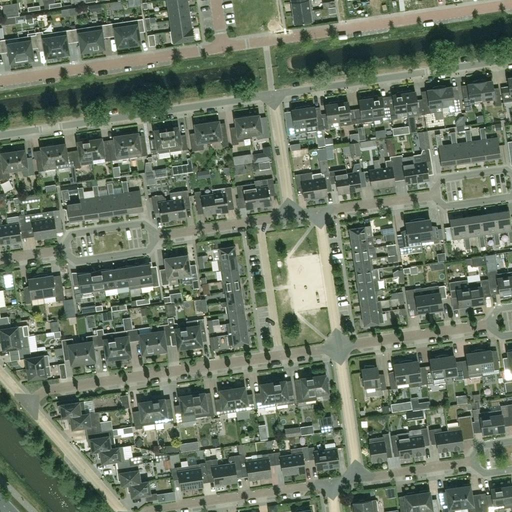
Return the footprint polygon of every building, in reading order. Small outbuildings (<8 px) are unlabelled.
[(167,0),(169,10),(188,7),(186,0),(167,0)] [(309,0),(291,3),(293,14),(312,11),(310,0),(309,0)] [(169,10),(170,21),(189,18),(188,7),(169,10)] [(235,11),(227,11),(228,27),(236,27),(235,11)] [(312,11),(293,14),(294,24),(304,23),(304,25),(311,24),(311,22),(314,21),(312,11)] [(197,15),(190,17),(192,25),(199,24),(197,15)] [(170,21),(172,31),(191,28),(189,18),(170,21)] [(145,32),(143,19),(125,22),(128,45),(133,44),(134,46),(140,45),(139,44),(140,43),(138,33),(145,32)] [(124,46),(128,45),(125,22),(107,24),(109,37),(115,36),(117,47),(118,49),(124,48),(124,46)] [(107,24),(89,27),(93,51),(105,49),(103,38),(109,37),(107,24)] [(81,52),(93,51),(89,27),(72,30),(73,42),(80,42),(81,52)] [(192,28),(191,28),(172,31),(170,32),(171,43),(194,40),(192,28)] [(72,30),(54,32),(57,56),(62,55),(62,57),(69,56),(68,54),(69,54),(67,43),(73,42),(72,30)] [(53,57),(57,56),(54,32),(43,34),(42,32),(35,33),(36,35),(38,48),(44,47),(46,58),(47,59),(53,58),(53,57)] [(33,61),(33,60),(33,59),(32,49),(38,48),(36,35),(35,33),(27,34),(27,36),(18,38),(22,61),(26,61),(27,62),(33,61)] [(18,38),(0,40),(2,53),(8,52),(10,63),(11,63),(11,65),(17,64),(17,62),(22,61),(18,38)] [(511,77),(508,78),(509,89),(501,90),(503,103),(511,101),(511,77)] [(482,101),(479,80),(478,80),(473,82),(473,83),(472,83),(467,84),(469,95),(463,96),(465,111),(471,110),(470,103),(482,101)] [(480,80),(479,80),(482,101),(494,99),(495,106),(501,105),(499,90),(493,91),(492,80),(487,81),(486,81),(486,80),(480,80)] [(429,101),(423,102),(425,114),(436,112),(435,108),(442,107),(439,86),(438,86),(432,88),(433,89),(427,90),(429,101)] [(442,107),(448,106),(450,113),(461,111),(459,96),(453,97),(451,86),(446,87),(446,86),(440,86),(439,86),(442,107)] [(407,117),(425,115),(425,114),(423,102),(417,103),(415,92),(413,92),(410,90),(404,91),(407,116),(407,117)] [(401,117),(407,116),(404,91),(397,92),(395,95),(393,95),(394,106),(389,107),(391,120),(401,118),(401,117)] [(379,97),(377,95),(370,96),(370,98),(373,116),(374,121),(380,120),(380,121),(391,120),(389,107),(383,107),(382,97),(379,97)] [(361,111),(355,112),(357,123),(374,121),(373,116),(370,98),(370,96),(363,97),(361,100),(359,100),(361,111)] [(355,112),(350,112),(348,102),(345,102),(343,100),(336,101),(339,121),(340,126),(357,123),(355,112)] [(340,126),(339,121),(336,101),(330,102),(328,105),(325,105),(327,116),(321,117),(323,130),(334,128),(334,127),(340,126)] [(312,107),(309,105),(303,106),(307,132),(323,130),(321,117),(316,117),(314,107),(312,107)] [(290,135),(307,132),(303,106),(296,107),(294,110),(292,110),(293,121),(288,122),(290,135)] [(247,117),(250,135),(256,134),(257,139),(270,137),(268,125),(261,126),(259,115),(247,117)] [(244,141),(243,136),(250,135),(247,117),(235,119),(236,129),(230,130),(233,145),(239,144),(238,142),(244,141)] [(207,123),(209,141),(221,140),(222,147),(229,146),(226,131),(220,132),(219,121),(207,123)] [(204,150),(203,142),(209,141),(207,123),(194,125),(196,135),(190,136),(192,151),(204,150)] [(180,138),(178,127),(166,129),(170,152),(188,149),(186,137),(180,138)] [(427,145),(427,129),(418,128),(417,144),(427,145)] [(482,141),(485,160),(501,157),(500,157),(498,138),(486,139),(484,128),(479,128),(481,140),(481,141),(482,141)] [(151,155),(170,152),(166,129),(154,131),(156,141),(150,142),(151,155)] [(468,143),(470,162),(485,160),(482,141),(481,141),(481,140),(472,141),(470,130),(465,131),(466,142),(466,143),(468,143)] [(453,145),(456,164),(470,162),(468,143),(466,143),(466,142),(457,144),(455,132),(450,133),(452,144),(452,145),(453,145)] [(140,144),(138,133),(126,135),(129,158),(148,155),(146,143),(140,144)] [(452,145),(452,144),(442,146),(441,134),(435,135),(437,147),(438,147),(441,165),(441,166),(456,164),(453,145),(452,145)] [(109,148),(111,161),(129,158),(126,135),(114,137),(115,147),(109,148)] [(89,140),(92,159),(104,157),(105,162),(111,161),(109,148),(103,149),(102,138),(89,140)] [(73,154),(75,166),(75,169),(81,168),(81,165),(93,164),(92,159),(89,140),(77,142),(79,153),(73,154)] [(349,144),(351,156),(361,155),(359,142),(349,144)] [(65,144),(53,146),(57,169),(75,166),(73,154),(67,155),(67,152),(65,144)] [(42,158),(36,159),(38,172),(57,169),(53,146),(41,147),(41,150),(42,158)] [(420,155),(413,156),(414,163),(417,182),(429,180),(428,175),(426,161),(431,161),(429,149),(422,150),(420,155)] [(23,176),(35,175),(33,160),(27,161),(25,150),(13,152),(16,170),(22,169),(23,176)] [(0,179),(10,178),(9,171),(16,170),(13,152),(0,153),(2,164),(0,164),(0,179)] [(253,155),(254,163),(272,161),(271,152),(264,153),(253,155)] [(402,155),(396,156),(397,166),(398,168),(403,167),(405,179),(406,184),(417,182),(414,163),(413,156),(407,157),(402,158),(402,155)] [(398,168),(397,166),(396,156),(390,157),(390,160),(385,161),(386,167),(380,168),(383,187),(395,186),(392,169),(398,168)] [(323,174),(329,173),(329,171),(327,160),(319,161),(321,173),(321,175),(323,174)] [(372,189),(383,187),(380,168),(379,160),(373,161),(375,169),(369,170),(372,189)] [(347,174),(350,193),(361,191),(358,172),(361,172),(360,163),(354,164),(352,171),(353,173),(347,174)] [(338,195),(350,193),(347,174),(346,169),(329,171),(329,173),(329,176),(330,176),(331,184),(336,183),(338,195)] [(302,187),(304,200),(316,198),(313,179),(312,172),(295,175),(297,188),(302,187)] [(321,173),(312,175),(313,179),(316,198),(327,196),(327,192),(324,177),(323,177),(323,174),(321,175),(321,173)] [(269,197),(269,194),(275,193),(273,184),(273,178),(261,180),(254,181),(255,183),(258,206),(263,205),(263,207),(271,206),(269,197)] [(127,213),(143,211),(143,210),(140,191),(129,192),(127,181),(122,182),(123,193),(123,194),(125,194),(127,213)] [(110,196),(113,215),(127,213),(125,194),(123,194),(123,193),(114,194),(112,183),(107,184),(109,195),(109,196),(110,196)] [(246,210),(254,209),(254,206),(258,206),(255,183),(243,185),(237,186),(238,198),(244,197),(246,207),(246,210)] [(113,215),(110,196),(109,196),(109,195),(99,197),(98,185),(92,186),(94,197),(94,198),(95,198),(98,217),(113,215)] [(94,198),(94,197),(85,199),(83,187),(78,188),(79,200),(80,200),(81,200),(83,219),(98,217),(95,198),(94,198)] [(231,187),(212,190),(213,194),(216,212),(220,211),(221,214),(228,213),(228,210),(227,200),(233,199),(231,187)] [(80,200),(79,200),(70,201),(68,190),(61,191),(63,203),(66,202),(67,209),(65,209),(67,221),(66,221),(67,222),(83,219),(81,200),(80,200)] [(171,201),(173,218),(178,218),(178,220),(186,219),(184,206),(190,205),(188,190),(170,193),(171,201)] [(216,212),(213,194),(201,196),(200,191),(194,192),(196,204),(202,204),(204,216),(212,215),(211,213),(216,212)] [(169,221),(169,219),(173,218),(171,201),(166,201),(165,199),(162,195),(152,196),(154,211),(160,210),(162,223),(169,221)] [(60,210),(47,212),(42,213),(46,237),(57,236),(55,225),(62,224),(60,210)] [(498,232),(498,233),(508,231),(509,243),(511,242),(511,229),(511,230),(509,211),(494,213),(497,232),(498,232)] [(35,239),(46,237),(42,213),(24,215),(27,230),(33,229),(35,239)] [(483,234),(484,235),(493,233),(495,245),(500,244),(498,233),(498,232),(497,232),(494,213),(479,215),(482,234),(483,234)] [(20,231),(27,230),(24,215),(12,217),(13,222),(8,223),(10,242),(22,241),(20,231)] [(482,234),(479,215),(465,217),(468,237),(469,236),(469,237),(478,236),(480,247),(485,246),(484,235),(483,234),(482,234)] [(468,237),(465,217),(449,220),(452,240),(464,238),(465,249),(471,249),(469,237),(469,236),(468,237)] [(1,219),(0,218),(0,244),(10,242),(8,223),(2,224),(1,219)] [(403,248),(399,248),(400,255),(411,254),(410,247),(421,245),(417,218),(411,220),(411,222),(406,223),(407,229),(407,234),(401,235),(403,248)] [(440,242),(438,229),(431,230),(430,219),(424,220),(424,218),(417,218),(421,245),(440,242)] [(351,240),(366,238),(373,237),(371,226),(360,227),(360,226),(354,227),(354,228),(349,229),(351,240)] [(351,240),(352,251),(368,248),(374,247),(373,237),(366,238),(351,240)] [(221,259),(236,257),(234,246),(230,247),(230,245),(224,246),(224,248),(212,249),(213,260),(217,260),(221,259)] [(368,248),(352,251),(354,261),(369,259),(372,258),(374,258),(373,252),(375,252),(374,247),(368,248)] [(188,255),(176,257),(179,277),(180,283),(198,280),(196,268),(190,269),(188,255)] [(465,265),(472,264),(473,266),(486,264),(485,256),(464,259),(465,265)] [(169,284),(168,278),(179,277),(176,257),(165,259),(167,273),(160,273),(162,285),(169,284)] [(218,271),(220,270),(238,268),(236,257),(221,259),(217,260),(218,271)] [(372,258),(369,259),(354,261),(356,272),(373,269),(372,258)] [(151,275),(150,264),(138,266),(140,283),(141,288),(153,286),(153,287),(159,286),(158,274),(151,275)] [(141,288),(140,283),(138,266),(126,268),(128,285),(129,290),(141,288)] [(126,268),(114,270),(117,287),(128,285),(126,268)] [(222,281),(239,278),(238,268),(220,270),(222,281)] [(356,272),(357,283),(379,279),(377,268),(373,269),(356,272)] [(102,271),(105,289),(117,287),(114,270),(102,271)] [(496,270),(487,271),(489,288),(490,288),(489,286),(498,285),(500,296),(511,295),(508,272),(496,274),(496,270)] [(90,273),(93,290),(105,289),(102,271),(90,273)] [(80,284),(73,285),(76,298),(94,296),(93,290),(90,273),(78,275),(80,284)] [(44,297),(40,275),(34,277),(34,278),(28,279),(30,290),(24,291),(26,304),(32,303),(32,298),(44,297)] [(47,275),(40,275),(44,297),(55,295),(56,301),(65,300),(62,285),(55,286),(53,275),(47,276),(47,275)] [(222,281),(223,292),(226,292),(226,291),(241,289),(239,278),(222,281)] [(357,283),(359,293),(382,290),(382,289),(379,290),(377,280),(379,280),(379,279),(357,283)] [(465,306),(471,305),(468,282),(467,280),(449,283),(451,298),(458,297),(459,305),(465,304),(465,306)] [(468,282),(471,305),(478,304),(477,302),(483,302),(480,280),(468,282)] [(426,287),(430,311),(436,311),(436,309),(442,308),(440,299),(446,298),(445,285),(438,286),(438,285),(426,287)] [(426,287),(405,290),(408,307),(417,306),(417,311),(423,310),(424,312),(430,311),(426,287)] [(227,302),(242,300),(241,289),(226,291),(226,292),(227,302)] [(360,304),(378,301),(377,295),(383,294),(382,290),(359,293),(360,304)] [(225,307),(226,313),(229,313),(244,310),(242,300),(227,302),(225,302),(220,303),(221,306),(223,307),(225,306),(225,307)] [(169,315),(176,314),(174,301),(166,302),(169,315)] [(362,315),(377,312),(382,312),(381,301),(378,301),(360,304),(362,315)] [(230,323),(246,321),(244,310),(229,313),(230,323)] [(382,312),(377,312),(362,315),(364,326),(368,325),(368,326),(374,325),(374,324),(384,323),(382,312)] [(168,324),(170,336),(176,335),(178,349),(190,347),(187,327),(180,328),(180,326),(176,323),(174,323),(174,317),(167,318),(168,324)] [(206,331),(204,319),(186,321),(187,327),(190,347),(202,345),(200,332),(206,331)] [(228,335),(247,332),(246,321),(230,323),(226,324),(228,335)] [(9,322),(0,323),(0,330),(1,340),(28,336),(26,325),(11,328),(10,322),(9,322)] [(151,333),(154,353),(160,352),(160,354),(167,353),(164,337),(170,336),(168,324),(157,326),(158,332),(151,333)] [(133,329),(134,341),(140,340),(142,354),(154,353),(151,333),(140,334),(139,328),(133,329)] [(97,335),(99,347),(105,346),(107,360),(119,358),(115,332),(104,334),(103,329),(96,330),(97,335)] [(133,329),(127,330),(115,332),(119,358),(131,356),(129,342),(134,341),(133,329)] [(228,346),(234,345),(238,344),(238,346),(244,345),(244,344),(249,343),(247,332),(228,335),(226,335),(228,346)] [(87,342),(80,343),(83,363),(95,361),(93,347),(99,347),(97,335),(86,336),(87,342)] [(19,354),(30,352),(28,336),(1,340),(2,343),(0,343),(1,350),(3,350),(18,348),(19,354)] [(218,348),(217,336),(210,337),(211,349),(218,348)] [(71,365),(83,363),(80,343),(73,344),(73,338),(61,340),(63,352),(69,351),(71,365)] [(481,371),(478,349),(471,351),(471,353),(466,354),(468,365),(462,366),(464,379),(475,377),(474,372),(481,371)] [(478,349),(481,371),(482,376),(500,373),(498,360),(492,361),(490,350),(485,351),(485,349),(478,349)] [(45,366),(45,367),(50,366),(48,355),(31,357),(30,352),(19,354),(20,361),(20,359),(25,359),(27,369),(45,366)] [(445,377),(442,355),(435,357),(435,358),(430,359),(431,370),(425,371),(427,384),(434,383),(434,385),(445,383),(445,384),(444,377),(445,377)] [(464,379),(462,366),(456,366),(454,355),(449,356),(448,355),(442,355),(445,377),(452,376),(452,380),(464,379)] [(409,382),(405,360),(399,362),(399,364),(394,364),(395,375),(389,376),(391,389),(397,388),(397,384),(409,382)] [(427,384),(425,371),(419,372),(418,361),(412,362),(412,360),(405,360),(409,382),(409,387),(427,384)] [(45,367),(45,366),(27,369),(28,380),(51,376),(50,366),(45,367)] [(362,386),(364,386),(366,398),(375,396),(375,391),(386,389),(385,377),(379,378),(377,367),(374,367),(374,366),(365,366),(365,369),(362,369),(363,378),(361,378),(362,386)] [(315,374),(315,376),(313,377),(316,395),(322,394),(323,399),(329,398),(326,375),(323,375),(323,373),(315,374)] [(317,400),(316,395),(313,377),(311,377),(310,375),(303,376),(303,378),(300,378),(302,389),(296,390),(298,403),(317,400)] [(276,406),(295,403),(293,390),(287,391),(285,381),(283,381),(282,379),(275,380),(275,382),(273,382),(276,406)] [(276,406),(273,382),(270,383),(270,381),(262,382),(263,384),(260,384),(261,395),(255,396),(257,409),(276,406)] [(232,389),(235,407),(236,412),(254,409),(253,397),(247,397),(245,387),(242,387),(242,385),(234,387),(235,388),(232,389)] [(236,412),(235,407),(232,389),(230,389),(229,387),(222,388),(222,390),(219,391),(221,401),(215,402),(217,415),(236,412)] [(205,393),(202,393),(202,391),(194,393),(194,394),(192,395),(195,413),(194,413),(195,418),(214,415),(212,403),(206,403),(205,393)] [(181,407),(175,408),(177,423),(195,420),(195,418),(194,413),(195,413),(192,395),(189,395),(189,393),(182,394),(182,396),(179,397),(180,405),(181,407)] [(129,407),(128,395),(121,396),(123,408),(129,407)] [(161,399),(161,397),(154,399),(154,400),(151,401),(155,424),(174,421),(172,409),(166,409),(164,399),(161,399)] [(142,426),(155,424),(151,401),(149,401),(149,399),(141,400),(141,402),(139,402),(140,413),(133,414),(135,429),(143,428),(142,426)] [(84,401),(57,405),(59,413),(61,413),(62,418),(67,417),(86,414),(85,414),(89,413),(95,412),(93,401),(84,402),(84,401)] [(501,410),(490,411),(493,432),(504,431),(502,418),(509,417),(508,414),(507,405),(500,406),(501,410)] [(482,434),(493,432),(490,411),(479,413),(479,409),(472,410),(474,422),(480,421),(482,434)] [(86,414),(67,417),(68,424),(71,424),(72,429),(85,427),(86,433),(112,429),(111,420),(100,422),(101,425),(97,425),(91,426),(89,413),(85,414),(86,414)] [(458,417),(458,422),(459,425),(447,427),(448,432),(451,450),(453,449),(453,451),(460,450),(460,448),(463,448),(461,437),(474,435),(471,415),(458,417)] [(427,428),(409,430),(409,432),(410,438),(412,455),(425,453),(423,443),(429,442),(427,428)] [(451,450),(448,432),(442,433),(441,428),(429,430),(431,442),(437,441),(439,451),(451,450)] [(115,448),(112,429),(86,433),(88,447),(91,447),(92,452),(97,451),(115,448)] [(410,456),(412,455),(410,438),(409,432),(397,434),(397,435),(391,436),(393,448),(399,447),(400,457),(403,457),(403,458),(410,457),(410,456)] [(391,448),(388,433),(382,434),(383,437),(369,439),(371,449),(369,449),(370,456),(372,456),(372,461),(377,461),(382,460),(386,459),(385,449),(391,448)] [(290,449),(291,455),(294,473),(299,472),(299,473),(305,472),(304,461),(309,460),(308,448),(308,446),(290,449)] [(116,467),(130,465),(129,458),(125,459),(123,447),(115,448),(97,451),(98,458),(101,458),(102,463),(115,461),(116,467)] [(314,447),(308,448),(309,460),(315,459),(317,469),(328,468),(325,450),(315,452),(314,447)] [(337,449),(325,450),(328,468),(339,466),(337,449)] [(280,452),(274,453),(275,465),(281,464),(283,474),(294,473),(291,455),(280,457),(280,452)] [(263,459),(257,460),(260,478),(271,476),(269,466),(275,465),(274,453),(262,455),(263,459)] [(239,455),(241,470),(247,469),(249,479),(260,478),(257,460),(252,461),(251,456),(246,457),(245,454),(239,455)] [(228,465),(223,465),(226,483),(237,481),(235,471),(241,470),(239,455),(230,457),(228,459),(228,465)] [(213,474),(215,485),(226,483),(223,465),(218,466),(217,459),(205,461),(205,463),(207,475),(213,474)] [(189,466),(192,488),(203,486),(201,476),(207,475),(205,463),(199,463),(199,464),(189,466)] [(140,483),(140,482),(137,464),(130,465),(116,467),(118,481),(121,481),(122,486),(127,485),(140,483)] [(173,480),(179,479),(181,490),(192,488),(189,466),(172,468),(173,480)] [(127,485),(128,492),(131,492),(132,497),(145,495),(146,502),(146,501),(158,500),(157,493),(150,494),(148,481),(140,482),(140,483),(127,485)] [(473,511),(488,511),(487,503),(485,493),(477,495),(477,499),(472,500),(470,484),(463,485),(463,487),(458,488),(461,507),(467,507),(467,511),(472,511),(473,511)] [(511,511),(511,486),(502,488),(505,508),(511,508),(511,511)] [(461,507),(458,488),(446,489),(448,503),(442,504),(443,511),(454,511),(454,508),(461,507)] [(493,503),(487,503),(488,511),(495,511),(495,510),(505,508),(502,488),(491,489),(493,503)] [(420,493),(417,494),(419,511),(439,511),(437,502),(432,502),(431,500),(430,492),(427,492),(427,490),(419,492),(420,493)] [(419,511),(417,494),(415,494),(414,492),(407,493),(407,495),(404,495),(406,506),(400,507),(400,511),(419,511)] [(377,511),(376,500),(365,501),(365,500),(359,501),(359,502),(353,503),(353,504),(352,505),(351,510),(351,511),(377,511)]
